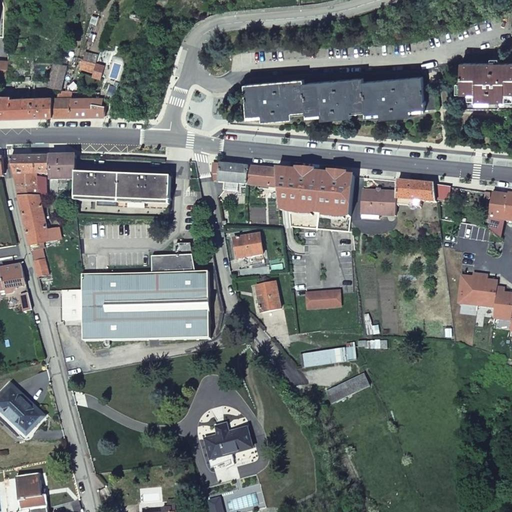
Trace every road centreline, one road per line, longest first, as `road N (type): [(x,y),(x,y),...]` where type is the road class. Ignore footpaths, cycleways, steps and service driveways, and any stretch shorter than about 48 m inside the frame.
road 1 (residential): [(2,138),(93,511)]
road 2 (secondary): [(511,174),(200,142)]
road 3 (unknown): [(205,92),(243,76),(392,64),(493,40)]
road 4 (residential): [(169,140),(191,55),(211,28),(378,0)]
road 5 (residential): [(303,386),(230,302),(200,142)]
road 6 (unknown): [(55,364),(207,345),(239,312)]
road 7 (unknown): [(169,140),(180,230),(95,247)]
road 8 (secondary): [(169,140),(2,138)]
road 9 (track): [(303,386),(340,440),(364,511)]
